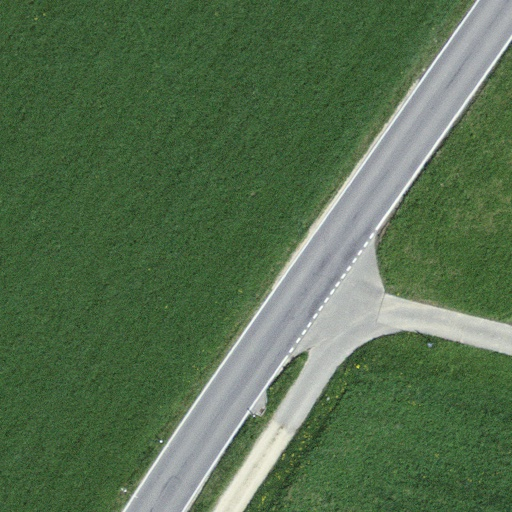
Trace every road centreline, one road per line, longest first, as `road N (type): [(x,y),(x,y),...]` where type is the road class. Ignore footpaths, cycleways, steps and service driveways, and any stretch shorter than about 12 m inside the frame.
road 1 (tertiary): [(509,0),(154,511)]
road 2 (track): [(360,302),(232,511)]
road 3 (track): [(511,340),(305,289)]
